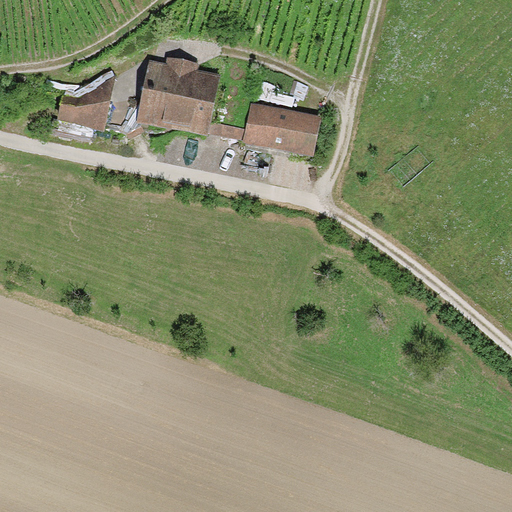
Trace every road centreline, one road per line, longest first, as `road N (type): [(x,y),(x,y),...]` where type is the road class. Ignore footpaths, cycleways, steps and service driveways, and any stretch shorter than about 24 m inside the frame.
road 1 (track): [(0,134),(322,205),(389,242),(511,349)]
road 2 (track): [(46,65),(99,68),(146,50),(195,45),(303,76),(351,116)]
road 3 (track): [(322,205),(380,0)]
road 4 (track): [(0,72),(82,54),(164,0)]
